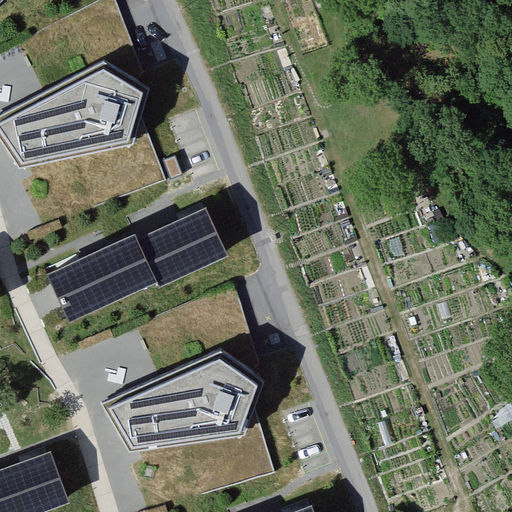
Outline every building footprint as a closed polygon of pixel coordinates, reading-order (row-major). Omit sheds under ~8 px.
[(100,67),(0,119),(0,143),(18,170),(130,148),(146,90),(100,67)] [(203,207),(136,238),(156,282),(159,288),(226,257),(203,207)] [(132,231),(43,273),(66,324),(156,282),(136,238),(132,231)] [(218,355),(103,408),(127,453),(234,437),(260,384),(218,355)] [(51,453),(0,470),(0,511),(52,511),(70,506),(51,453)]
